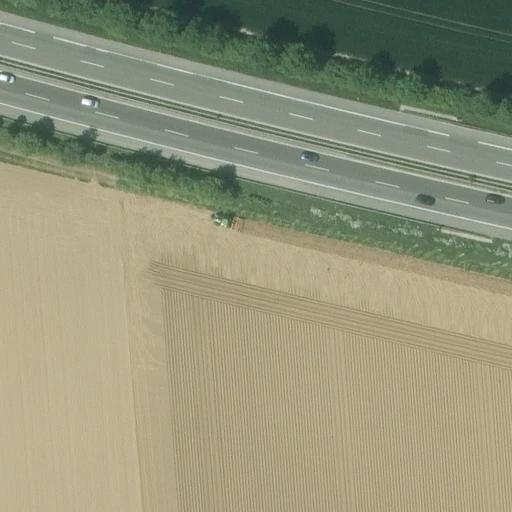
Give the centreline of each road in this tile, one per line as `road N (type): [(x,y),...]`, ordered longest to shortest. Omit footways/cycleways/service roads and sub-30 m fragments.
road 1 (motorway): [(511,169),(0,41)]
road 2 (motorway): [(0,88),(511,216)]
road 3 (track): [(0,153),(117,183)]
